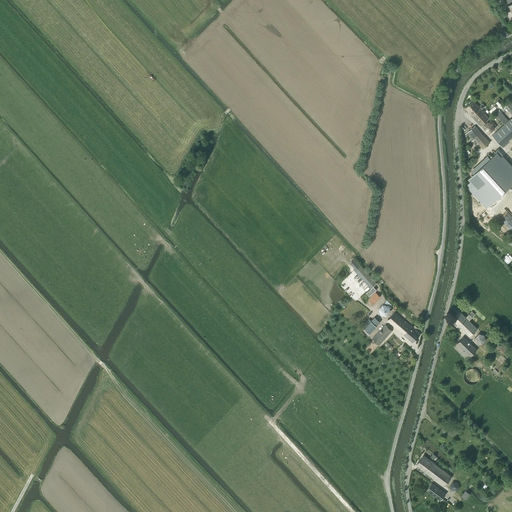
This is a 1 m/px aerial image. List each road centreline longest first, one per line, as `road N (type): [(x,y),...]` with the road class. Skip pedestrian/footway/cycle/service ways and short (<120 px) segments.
road 1 (unclassified): [(391,511),(389,461),(440,262),(442,97),(465,61),(511,33)]
road 2 (unclassified): [(409,511),(406,471),(460,243),(457,105),(477,74),(511,54)]
